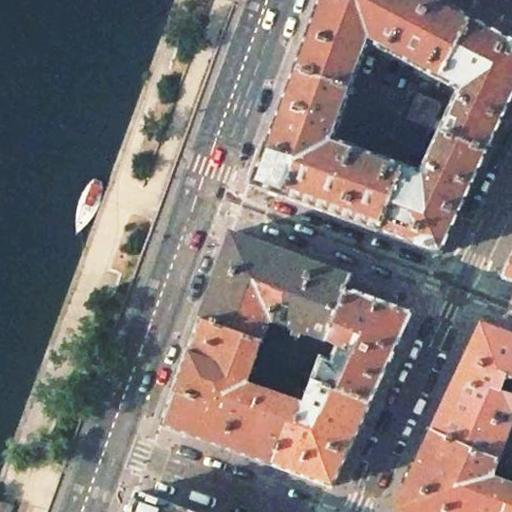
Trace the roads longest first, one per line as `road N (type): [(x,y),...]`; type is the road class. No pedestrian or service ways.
road 1 (residential): [(458,291),(211,197)]
road 2 (primary): [(211,197),(121,445)]
road 3 (residential): [(355,511),(458,291)]
road 4 (primary): [(281,0),(211,197)]
road 5 (residential): [(121,445),(298,511)]
road 6 (residential): [(458,291),(511,174)]
